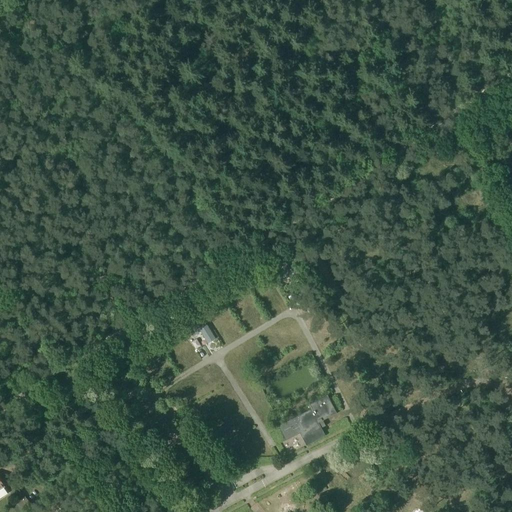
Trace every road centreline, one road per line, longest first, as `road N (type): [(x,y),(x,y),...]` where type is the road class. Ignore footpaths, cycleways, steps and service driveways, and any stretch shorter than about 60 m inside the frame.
road 1 (track): [(54,372),(152,299),(511,65)]
road 2 (unclassified): [(173,511),(54,372)]
